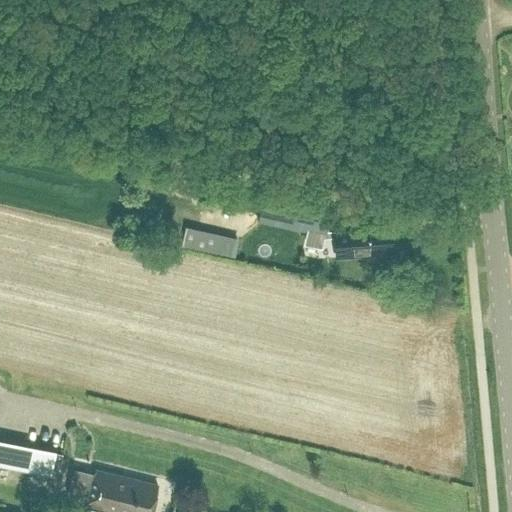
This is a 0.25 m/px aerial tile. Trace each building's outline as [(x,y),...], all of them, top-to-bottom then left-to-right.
[(310,226),(316,199),(245,183),(239,211),(310,226)] [(365,225),(365,222),(333,225),(335,255),(389,250),(387,223),(365,225)] [(196,226),(192,246),(232,255),(237,236),(196,226)] [(0,463),(54,475),(62,476),(67,452),(0,439),(0,463)] [(94,466),(87,499),(117,506),(118,503),(150,510),(157,480),(94,466)]
